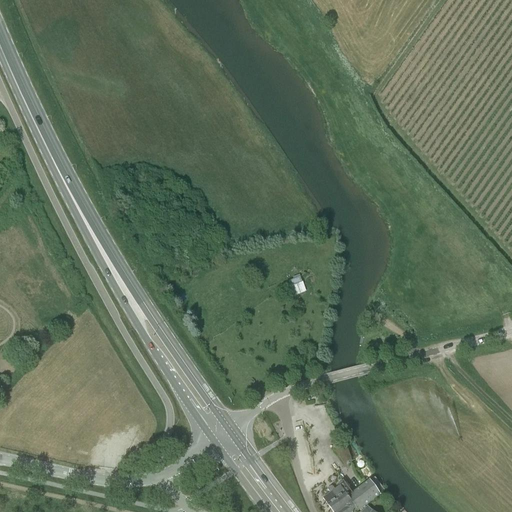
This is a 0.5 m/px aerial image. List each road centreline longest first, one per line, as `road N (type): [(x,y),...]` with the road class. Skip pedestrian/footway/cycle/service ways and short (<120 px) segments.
road 1 (unclassified): [(164,474),(167,406),(67,229),(5,97)]
road 2 (unclassified): [(227,430),(288,390),(511,331)]
road 3 (primary): [(74,204),(139,331),(214,442)]
road 4 (primary): [(227,430),(74,204)]
road 5 (primary): [(74,204),(0,40)]
road 6 (tertiary): [(164,474),(96,480),(0,459)]
